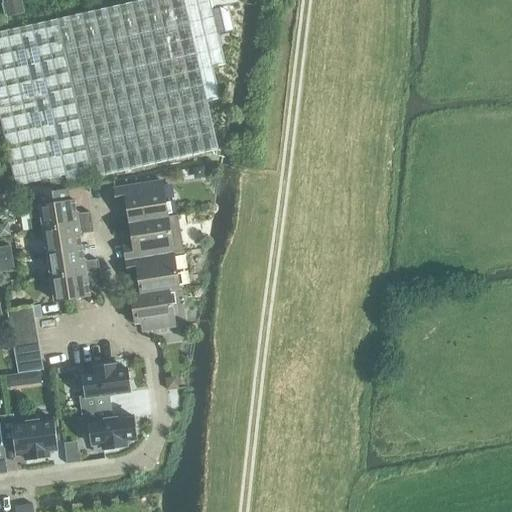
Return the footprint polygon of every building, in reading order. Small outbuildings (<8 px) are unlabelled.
[(224,65),(218,34),(233,30),(228,6),(236,4),(235,0),(142,0),(0,32),(0,119),(15,186),(50,179),(66,176),(67,183),(217,148),(206,102),(219,99),(212,67),(224,65)] [(1,0),(6,18),(24,13),(20,0),(1,0)] [(204,166),(194,167),(195,176),(198,178),(206,177),(204,166)] [(66,176),(50,179),(52,190),(68,187),(67,183),(66,176)] [(126,201),(129,223),(168,217),(162,181),(114,189),(116,203),(126,201)] [(29,208),(33,233),(44,231),(44,230),(92,222),(90,212),(80,214),(80,215),(76,212),(74,200),(68,201),(66,189),(41,194),(43,206),(40,206),(29,208)] [(133,245),(123,247),(125,260),(174,253),(184,251),(181,233),(178,216),(168,217),(129,223),(133,245)] [(94,232),(92,222),(44,230),(44,231),(47,254),(82,248),(80,237),(83,233),(83,234),(94,232)] [(0,314),(0,312),(0,272),(15,270),(10,246),(0,247),(0,314)] [(87,262),(84,259),(82,248),(47,254),(51,277),(100,270),(98,260),(88,261),(87,262)] [(179,289),(174,253),(125,260),(127,274),(137,273),(141,294),(179,289)] [(101,279),(100,270),(51,277),(55,301),(89,296),(88,284),(90,281),(91,281),(101,279)] [(170,290),(179,289),(141,294),(131,295),(135,324),(141,323),(142,331),(175,326),(170,290)] [(7,311),(9,323),(35,319),(32,306),(7,311)] [(35,319),(9,323),(11,336),(37,331),(35,319)] [(39,344),(37,331),(11,336),(13,348),(39,344)] [(13,348),(18,374),(44,370),(39,344),(13,348)] [(80,397),(82,410),(110,407),(109,395),(130,392),(126,368),(117,369),(116,365),(92,368),(93,373),(83,374),(86,396),(80,397)] [(13,375),(5,376),(6,388),(15,386),(13,375)] [(176,378),(167,379),(168,389),(180,388),(179,380),(176,378)] [(110,407),(82,410),(83,424),(89,423),(92,445),(102,444),(103,449),(127,446),(126,441),(136,439),(133,416),(112,419),(110,407)] [(57,450),(52,419),(14,424),(13,415),(0,416),(0,419),(3,444),(15,443),(17,455),(25,454),(25,459),(49,456),(49,451),(57,450)] [(79,438),(65,439),(66,458),(80,458),(79,438)]
